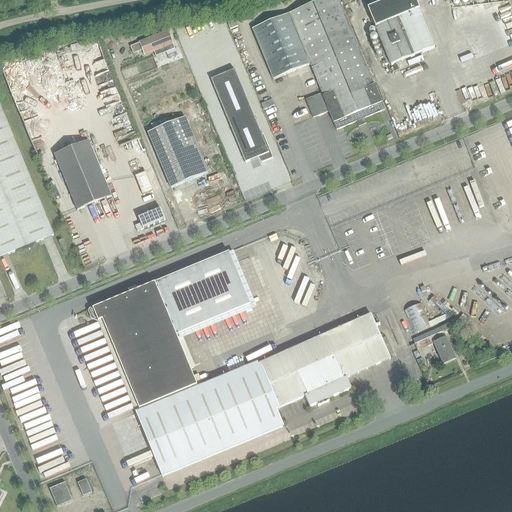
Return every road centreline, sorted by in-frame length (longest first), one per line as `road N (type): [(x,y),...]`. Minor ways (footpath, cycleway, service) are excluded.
road 1 (unclassified): [(0,316),(511,103)]
road 2 (tertiary): [(169,511),(511,370)]
road 3 (unknown): [(284,334),(348,299),(400,283),(511,218)]
road 4 (unclassified): [(124,0),(0,25)]
